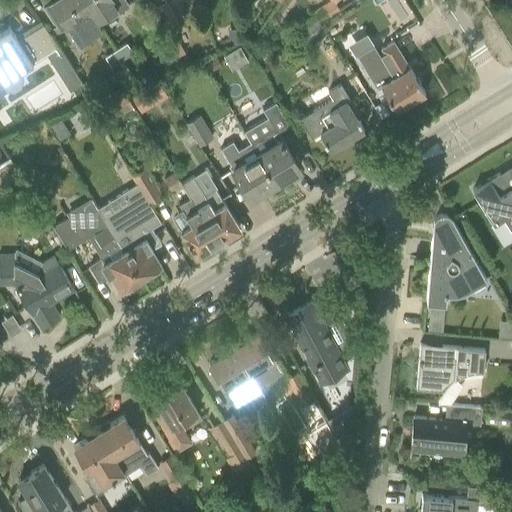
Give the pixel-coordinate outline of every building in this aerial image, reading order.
[(81,0),(51,0),(41,6),(52,22),(59,17),(72,37),(74,41),(75,42),(77,41),(97,28),(99,26),(98,25),(98,24),(97,25),(95,21),(81,0)] [(81,0),(95,21),(97,25),(98,24),(127,6),(123,0),(81,0)] [(313,12),(315,14),(319,21),(338,10),(332,0),(313,12)] [(166,1),(154,8),(165,28),(164,28),(169,36),(180,29),(176,21),(177,21),(166,1)] [(319,21),(315,14),(295,26),(306,44),(326,33),(319,21)] [(0,82),(1,82),(4,86),(13,88),(22,82),(23,73),(21,69),(41,56),(57,81),(70,73),(54,48),(57,47),(42,23),(17,39),(13,33),(0,41),(0,82)] [(229,41),(242,40),(241,25),(228,26),(229,41)] [(167,38),(179,57),(185,54),(173,35),(167,38)] [(179,57),(167,38),(154,46),(168,70),(181,62),(179,57)] [(392,40),(380,48),(383,52),(379,54),(372,43),(355,53),(375,88),(380,85),(395,109),(424,92),(392,40)] [(126,43),(114,51),(120,59),(132,51),(126,43)] [(120,59),(114,51),(104,57),(110,66),(120,59)] [(207,60),(211,67),(219,63),(215,55),(207,60)] [(135,82),(128,71),(125,67),(115,74),(125,89),(135,82)] [(331,98),(298,118),(312,141),(321,136),(323,139),(322,139),(324,142),(325,142),(329,149),(363,128),(352,111),(351,112),(345,100),(348,99),(338,83),(326,90),(331,98)] [(140,111),(150,105),(140,88),(130,94),(140,111)] [(87,104),(99,123),(111,116),(108,110),(116,105),(120,112),(131,106),(121,91),(87,104)] [(298,167),(288,150),(281,138),(280,138),(277,132),(289,125),(274,101),(261,109),(266,117),(242,132),(248,141),(249,141),(249,142),(273,182),(298,167)] [(381,101),(372,106),(380,118),(388,113),(381,101)] [(198,115),(186,121),(199,144),(211,137),(198,115)] [(61,119),(50,126),(58,140),(70,133),(61,119)] [(249,141),(248,141),(236,149),(231,141),(219,148),(249,197),(273,182),(249,142),(249,141)] [(0,164),(0,192),(23,178),(10,158),(0,164)] [(143,167),(131,174),(137,183),(149,203),(161,195),(143,167)] [(174,172),(164,178),(170,189),(181,182),(174,172)] [(499,172),(472,189),(492,223),(503,216),(509,227),(511,224),(511,186),(509,188),(499,172)] [(205,196),(201,190),(193,176),(181,183),(190,197),(216,241),(225,235),(226,237),(237,231),(235,229),(238,227),(215,190),(205,196)] [(149,203),(137,183),(123,192),(129,202),(104,218),(109,227),(116,239),(123,250),(139,278),(160,265),(149,248),(159,242),(150,227),(146,220),(156,213),(149,203)] [(67,216),(52,225),(66,248),(89,234),(103,257),(89,266),(98,280),(108,274),(119,290),(139,278),(123,250),(116,239),(104,218),(91,196),(82,202),(87,210),(73,219),(71,215),(68,217),(67,216)] [(216,241),(190,197),(177,205),(189,223),(180,229),(195,254),(199,251),(202,253),(207,250),(207,246),(216,241)] [(432,223),(428,260),(425,299),(444,301),(445,291),(458,292),(485,276),(451,219),(448,216),(443,214),(438,215),(434,218),(432,223)] [(72,287),(62,270),(53,256),(39,264),(43,270),(34,276),(12,266),(12,254),(0,254),(0,282),(11,282),(18,285),(16,287),(17,289),(15,292),(15,296),(19,299),(23,298),(40,327),(57,316),(49,302),(72,287)] [(311,301),(285,315),(320,380),(346,366),(345,364),(323,324),(348,310),(337,288),(311,302),(311,301)] [(428,315),(426,330),(441,331),(443,316),(428,315)] [(257,332),(233,347),(254,382),(257,386),(282,371),(257,332)] [(440,351),(419,343),(415,388),(443,390),(451,382),(460,375),(471,371),(482,371),(484,349),(441,345),(440,351)] [(254,382),(233,347),(208,362),(230,397),(254,382)] [(298,371),(286,378),(290,385),(301,406),(313,400),(298,371)] [(199,416),(188,398),(178,381),(152,397),(159,408),(153,412),(175,449),(190,440),(182,427),(199,416)] [(481,407),(447,404),(446,419),(412,416),(408,461),(409,461),(410,449),(461,454),(464,423),(479,424),(480,423),(481,407)] [(232,414),(221,421),(238,449),(243,457),(254,451),(232,414)] [(99,429),(97,431),(113,457),(124,473),(139,464),(145,473),(156,466),(148,452),(145,453),(121,415),(108,423),(107,422),(98,427),(99,429)] [(221,421),(211,427),(228,456),(238,449),(221,421)] [(85,438),(73,446),(88,471),(82,475),(94,495),(105,488),(104,486),(124,473),(113,457),(97,431),(95,432),(94,430),(84,436),(85,438)] [(170,480),(180,474),(169,456),(159,462),(170,480)] [(26,495),(16,501),(22,511),(71,511),(42,465),(30,472),(28,470),(19,476),(20,478),(17,480),(26,495)] [(465,498),(441,496),(421,494),(419,511),(472,511),(473,499),(504,502),(506,489),(466,486),(465,498)] [(87,507),(90,511),(104,511),(97,499),(87,505),(87,507)]
